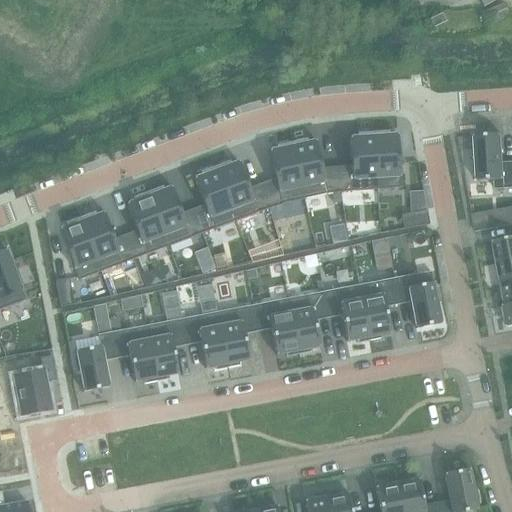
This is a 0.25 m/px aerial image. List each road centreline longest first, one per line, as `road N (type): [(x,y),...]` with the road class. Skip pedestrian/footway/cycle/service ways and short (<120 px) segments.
road 1 (residential): [(470,354),(67,433),(48,441),(40,456),(49,497),(63,507),(84,506),(484,431)]
road 2 (residential): [(0,213),(274,116),(424,102)]
road 3 (residential): [(470,354),(424,102)]
